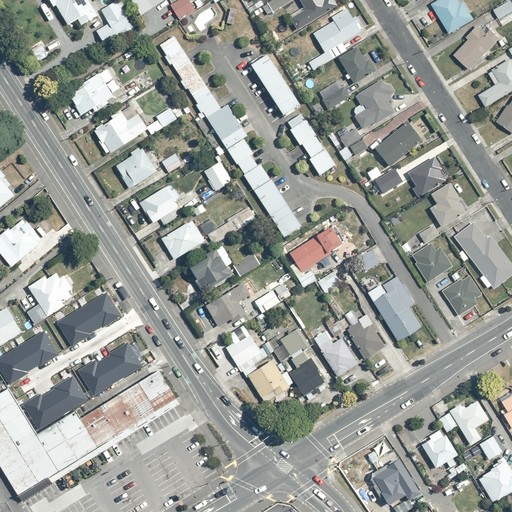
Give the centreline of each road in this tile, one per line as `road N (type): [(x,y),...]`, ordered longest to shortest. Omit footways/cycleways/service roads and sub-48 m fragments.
road 1 (secondary): [(0,71),(214,404),(283,466)]
road 2 (secondary): [(511,327),(283,466)]
road 3 (residential): [(511,210),(376,0)]
